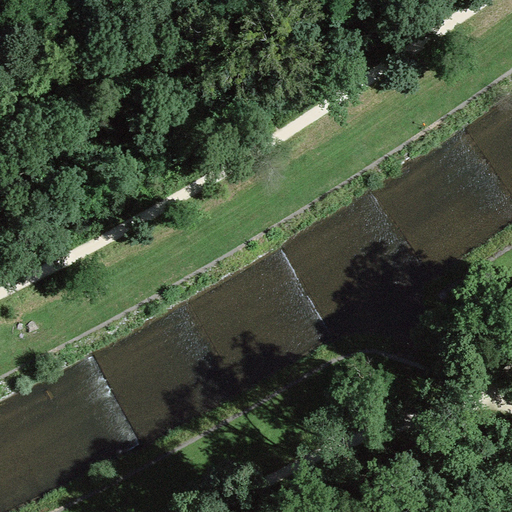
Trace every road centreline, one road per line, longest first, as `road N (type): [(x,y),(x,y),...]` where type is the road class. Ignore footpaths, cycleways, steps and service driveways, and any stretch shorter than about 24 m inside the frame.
road 1 (track): [(0,292),(101,244),(479,0)]
road 2 (track): [(471,394),(319,456),(215,511)]
